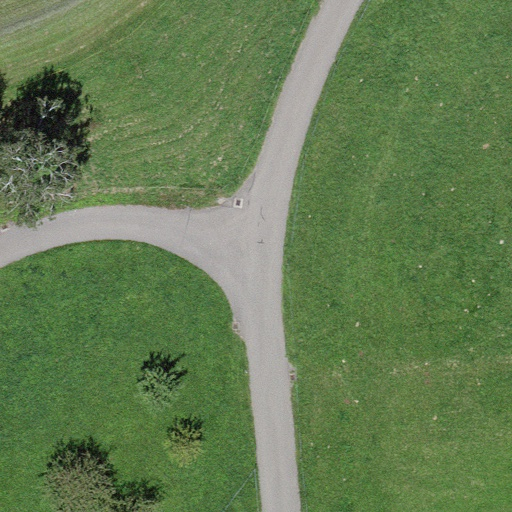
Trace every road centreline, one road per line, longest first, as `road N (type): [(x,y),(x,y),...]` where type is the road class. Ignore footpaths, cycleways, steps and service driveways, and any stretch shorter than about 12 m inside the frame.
road 1 (unclassified): [(346,0),(323,38),(260,241),(281,511)]
road 2 (track): [(0,257),(22,243),(90,229),(260,241)]
